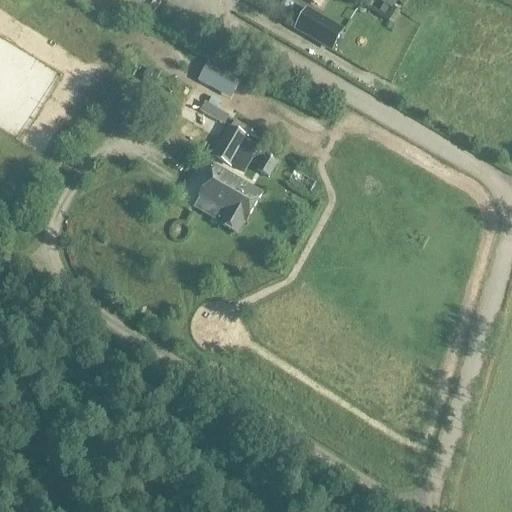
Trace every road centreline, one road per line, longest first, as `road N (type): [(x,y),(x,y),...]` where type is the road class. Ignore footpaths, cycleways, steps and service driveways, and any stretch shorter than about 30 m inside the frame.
road 1 (track): [(429,511),(510,242),(508,208),(489,176),(213,16),(223,0)]
road 2 (track): [(0,250),(412,511)]
